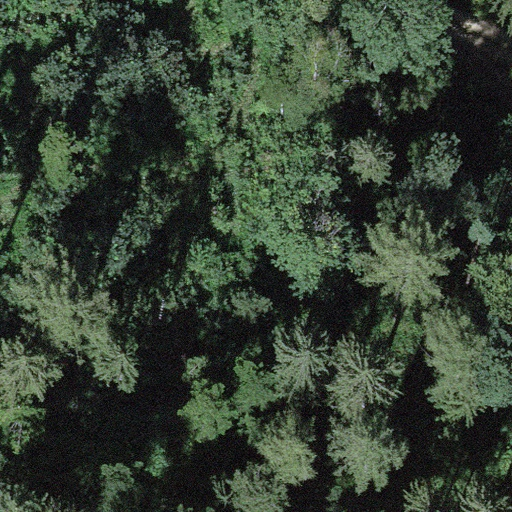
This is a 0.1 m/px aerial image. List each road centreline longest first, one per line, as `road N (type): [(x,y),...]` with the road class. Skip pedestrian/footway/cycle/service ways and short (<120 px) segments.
road 1 (track): [(0,481),(511,484)]
road 2 (track): [(397,0),(511,78)]
